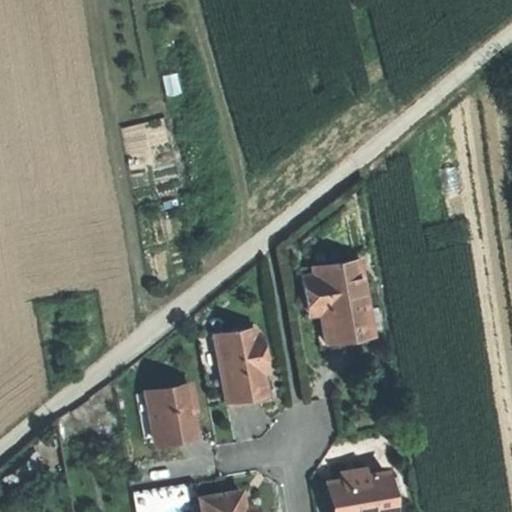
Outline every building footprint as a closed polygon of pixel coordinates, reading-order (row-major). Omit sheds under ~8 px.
[(311,274),(300,276),(308,316),(319,314),(326,345),(349,340),(372,335),(356,261),(310,270),(311,274)] [(215,335),(226,400),(247,396),(265,393),(262,371),(267,371),(261,335),(255,336),(254,328),(215,335)] [(146,390),(154,440),(194,433),(190,410),(186,383),(146,390)] [(338,472),(340,480),(366,476),(365,468),(338,472)] [(366,476),(340,480),(325,482),(329,505),(329,511),(393,511),(387,473),(366,476)] [(245,511),(245,507),(241,489),(199,496),(202,511),(245,511)]
